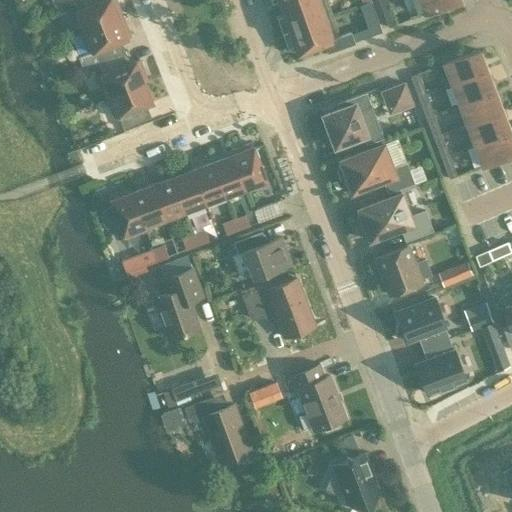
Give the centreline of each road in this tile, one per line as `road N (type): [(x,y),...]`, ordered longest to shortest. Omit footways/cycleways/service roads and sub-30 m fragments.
road 1 (residential): [(271,96),(360,334)]
road 2 (residential): [(271,96),(498,15)]
road 3 (residential): [(226,387),(360,334)]
road 4 (residential): [(156,0),(203,118)]
road 5 (residential): [(360,334),(404,448)]
road 6 (residential): [(404,448),(511,392)]
